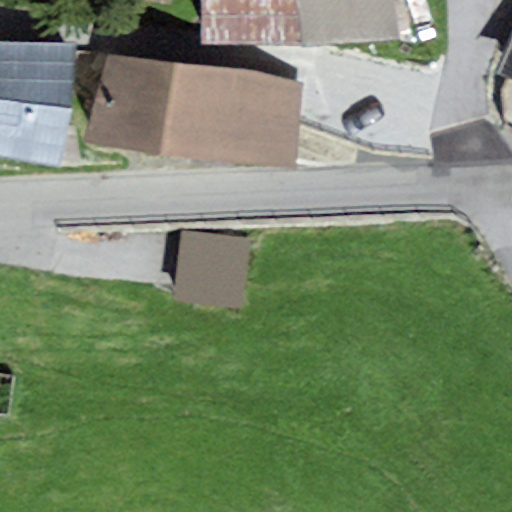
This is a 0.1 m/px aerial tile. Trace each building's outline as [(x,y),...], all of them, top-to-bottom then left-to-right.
[(302,41),(296,0),(202,0),(206,45),(302,41)] [(389,0),(296,0),(302,41),(303,52),(395,40),(389,0)] [(511,37),(496,73),(511,80),(511,37)] [(74,54),(0,45),(0,157),(60,165),(62,151),(74,54)] [(299,85),(74,54),(62,151),(159,167),(293,168),(299,85)] [(185,232),(174,299),(239,309),(250,242),(185,232)]
